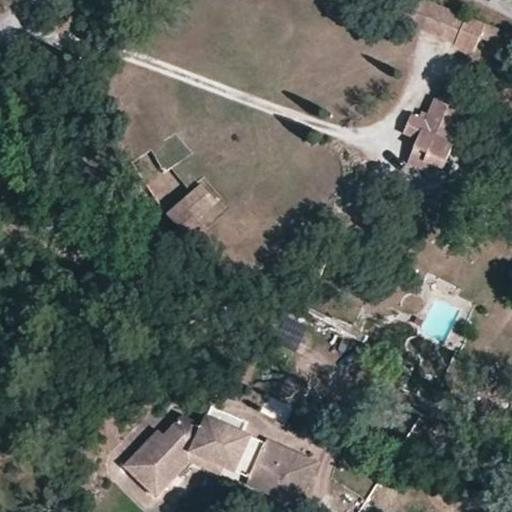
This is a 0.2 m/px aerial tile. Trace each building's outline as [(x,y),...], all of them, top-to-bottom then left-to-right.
[(427,0),(372,0),(420,27),(432,4),(427,0)] [(420,27),(441,39),(452,14),(432,4),(420,27)] [(457,48),(461,37),(469,21),(452,14),(441,39),(457,48)] [(461,37),(477,44),(485,28),(469,21),(461,37)] [(495,54),(503,37),(485,28),(477,44),(495,54)] [(459,124),(473,131),(483,110),(450,95),(445,106),(437,103),(432,114),(425,111),(421,120),(408,114),(398,135),(411,141),(401,162),(426,173),(429,166),(446,174),(454,156),(446,152),(459,124)] [(461,158),(473,131),(459,124),(446,152),(454,156),(461,158)] [(189,207),(203,180),(187,173),(168,215),(194,228),(200,214),(189,207)] [(276,488),(297,497),(315,452),(263,431),(262,434),(239,424),(235,423),(231,415),(233,410),(207,399),(199,419),(181,412),(164,433),(159,428),(126,465),(155,490),(192,447),(227,461),(242,456),(244,453),(257,459),(252,471),(253,472),(251,478),(276,488)] [(243,414),(233,410),(231,415),(235,423),(239,424),(243,414)] [(155,490),(160,494),(192,457),(223,470),(227,461),(192,447),(155,490)] [(242,456),(227,461),(252,471),(257,459),(244,453),(242,456)]
